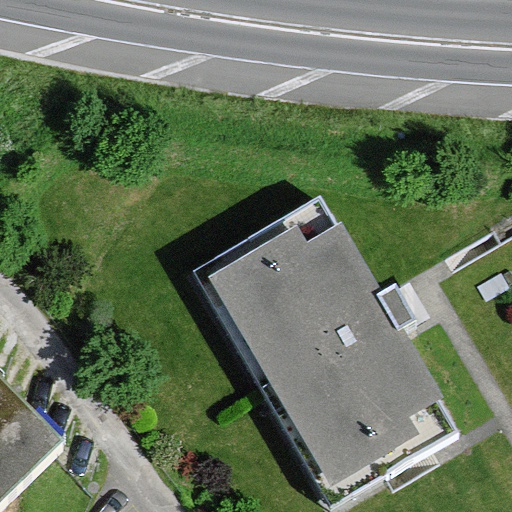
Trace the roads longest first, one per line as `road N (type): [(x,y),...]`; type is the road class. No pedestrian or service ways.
road 1 (primary): [(0,3),(249,44),(511,68)]
road 2 (primary): [(511,25),(251,0)]
